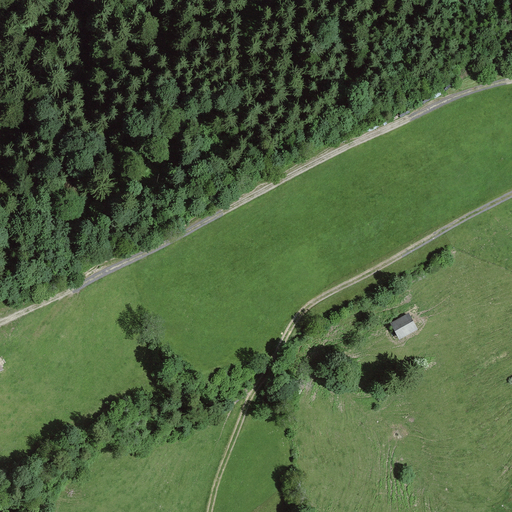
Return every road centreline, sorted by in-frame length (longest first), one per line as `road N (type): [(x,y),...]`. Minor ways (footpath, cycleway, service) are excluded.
road 1 (track): [(511,79),(358,141),(0,323)]
road 2 (track): [(511,194),(296,318),(236,431),(209,511)]
